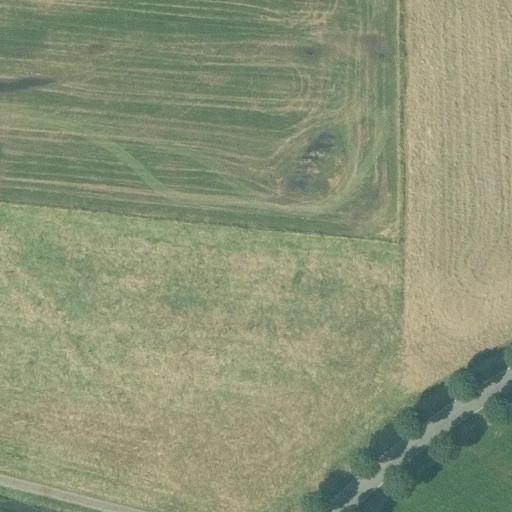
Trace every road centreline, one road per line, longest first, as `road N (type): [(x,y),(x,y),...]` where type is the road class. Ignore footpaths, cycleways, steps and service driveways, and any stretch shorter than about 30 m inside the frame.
road 1 (tertiary): [(511,378),(468,402),(340,511)]
road 2 (track): [(0,478),(131,511)]
